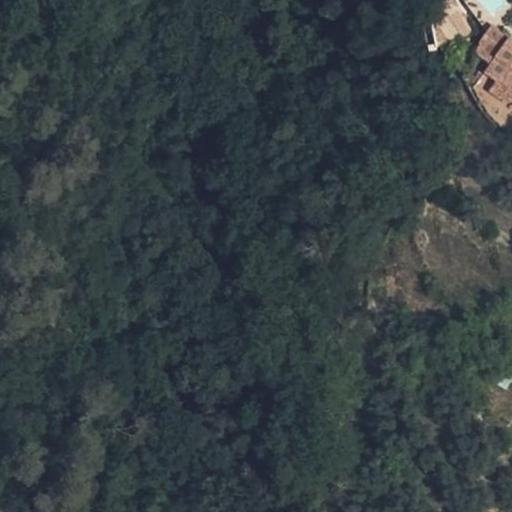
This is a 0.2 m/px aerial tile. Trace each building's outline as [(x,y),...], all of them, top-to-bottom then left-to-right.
[(459,2),(447,9),(458,27),(469,20),(459,2)] [(511,43),(511,38),(486,17),(484,19),(500,34),(511,43)] [(511,43),(500,34),(484,19),(469,37),(472,39),(468,43),(484,56),(479,64),(489,72),(506,85),(511,89),(511,43)] [(498,95),(506,85),(489,72),(481,82),(498,95)] [(506,355),(479,340),(468,358),(496,374),(506,355)]
